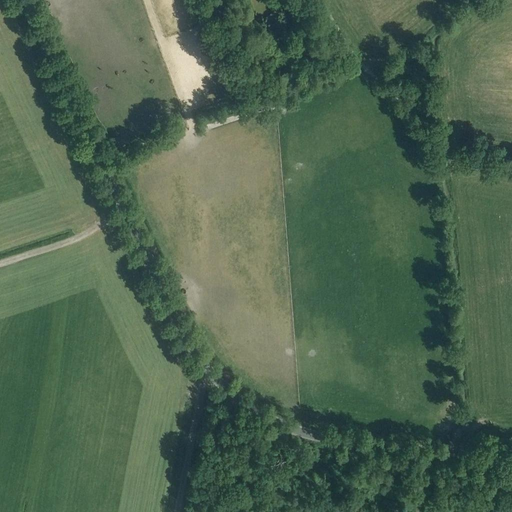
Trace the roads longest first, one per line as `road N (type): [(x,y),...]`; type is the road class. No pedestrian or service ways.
road 1 (unclassified): [(511,459),(301,432),(217,382),(184,338),(30,0)]
road 2 (track): [(127,213),(0,263)]
